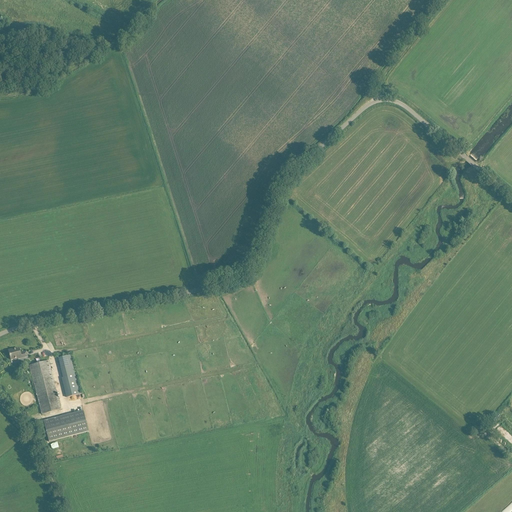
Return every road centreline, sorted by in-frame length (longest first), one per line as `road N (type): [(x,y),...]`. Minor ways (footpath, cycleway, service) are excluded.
road 1 (unclassified): [(0,334),(242,274),(256,259),(281,185),(367,105),(396,101)]
road 2 (track): [(161,0),(52,80),(0,95)]
road 3 (unclassified): [(511,196),(396,101)]
road 4 (track): [(64,511),(38,449),(0,402)]
